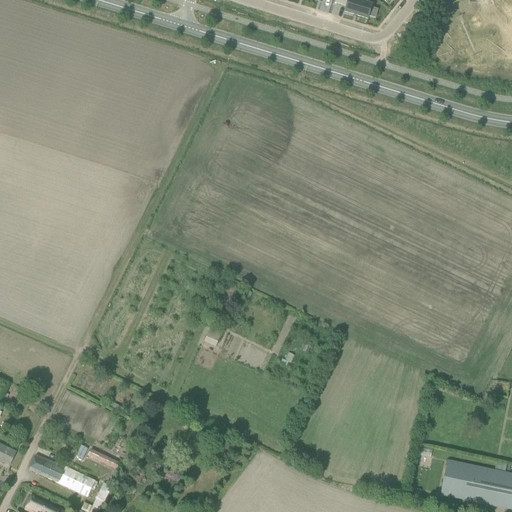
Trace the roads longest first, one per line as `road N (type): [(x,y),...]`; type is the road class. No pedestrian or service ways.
road 1 (tertiary): [(511,122),(181,25)]
road 2 (residential): [(415,0),(378,39),(244,0)]
